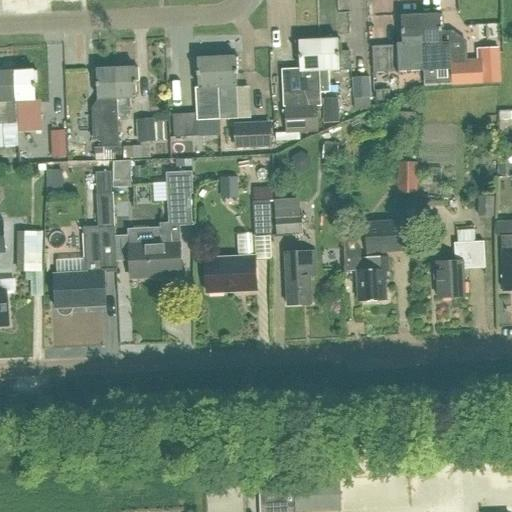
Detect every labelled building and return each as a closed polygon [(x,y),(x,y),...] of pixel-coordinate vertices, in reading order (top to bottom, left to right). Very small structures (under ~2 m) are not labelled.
[(420,15),(423,68),(423,71),(448,69),(447,44),(441,44),(440,31),(441,31),(441,27),(443,27),(443,15),(440,15),(440,14),(420,15)] [(399,69),(423,68),(420,15),(401,16),(401,17),(398,17),(399,29),(401,29),(401,33),(402,33),(403,45),(398,45),(398,43),(397,43),(397,45),(372,47),(373,73),(398,72),(398,75),(400,75),(399,69)] [(319,40),(321,93),(331,92),(330,70),(352,69),(351,50),(341,50),(341,40),(338,40),(338,39),(319,40)] [(322,103),(321,93),(319,40),(299,41),(299,42),(296,42),(297,54),(299,54),(299,58),(300,58),(301,71),(283,72),(287,133),(316,131),(315,103),(322,103)] [(479,50),(480,59),(449,60),(450,85),(481,84),(501,82),(499,48),(479,50)] [(219,110),(219,119),(235,118),(233,70),(236,70),(236,56),(216,57),(219,110)] [(219,119),(219,110),(216,57),(197,58),(197,59),(194,59),(195,71),(197,71),(197,75),(198,75),(199,87),(195,88),(196,116),(172,117),(172,137),(196,136),(195,120),(219,119)] [(118,121),(127,120),(126,98),(136,98),(136,84),(137,84),(137,80),(139,80),(138,68),(135,68),(135,67),(116,68),(118,121)] [(120,146),(118,121),(116,68),(97,69),(97,70),(94,70),(94,82),(96,82),(96,86),(97,86),(98,100),(99,100),(100,108),(93,109),(94,139),(103,139),(104,147),(120,146)] [(15,71),(17,124),(41,123),(40,110),(36,111),(35,87),(36,87),(36,83),(38,83),(37,71),(34,71),(34,70),(15,71)] [(16,124),(17,124),(15,71),(0,71),(0,102),(7,102),(8,124),(0,123),(0,147),(1,148),(1,147),(17,146),(16,124)] [(351,98),(368,97),(367,76),(350,77),(351,98)] [(390,101),(390,90),(376,91),(376,101),(390,101)] [(339,123),(339,99),(323,99),(324,123),(339,123)] [(141,141),(155,141),(154,120),(140,120),(141,141)] [(233,148),(270,147),(269,123),(232,124),(233,148)] [(67,156),(66,131),(52,132),(53,157),(67,156)] [(117,160),(117,146),(104,147),(96,147),(96,161),(117,160)] [(192,167),(192,160),(176,160),(176,168),(192,167)] [(131,161),(113,162),(113,181),(131,181),(131,161)] [(415,193),(415,162),(397,162),(396,192),(415,193)] [(97,194),(112,193),(111,172),(96,173),(97,194)] [(161,225),(162,244),(130,245),(131,279),(181,276),(179,243),(179,225),(194,224),(194,223),(193,223),(191,195),(194,195),(193,173),(167,174),(170,224),(161,225)] [(240,197),(239,176),(221,177),(221,197),(240,197)] [(73,310),(73,308),(106,306),(104,273),(117,272),(112,194),(96,195),(98,227),(83,228),(86,273),(54,275),(56,309),(58,308),(58,310),(60,314),(64,316),(68,315),(71,313),(73,310)] [(491,216),(492,196),(476,196),(476,216),(491,216)] [(297,213),(296,199),(272,200),(274,234),(300,233),(299,213),(297,213)] [(253,237),(270,236),(268,201),(251,202),(253,237)] [(364,255),(408,252),(406,219),(362,223),(364,255)] [(44,271),(45,230),(22,229),(21,271),(44,271)] [(363,258),(361,232),(343,233),(345,272),(357,272),(358,302),(386,301),(385,281),(391,281),(390,257),(363,258)] [(511,235),(501,236),(504,291),(511,290),(511,235)] [(438,298),(465,297),(464,269),(485,268),(484,242),(455,244),(456,262),(436,263),(438,298)] [(288,306),(312,305),(311,277),(317,277),(316,252),(286,253),(288,306)] [(207,293),(257,290),(256,257),(205,259),(207,293)] [(41,295),(41,272),(29,272),(29,295),(41,295)] [(1,293),(0,280),(0,327),(9,327),(7,293),(1,293)] [(302,511),(303,511),(341,510),(340,481),(296,483),(296,485),(260,486),(260,511),(302,511)]
